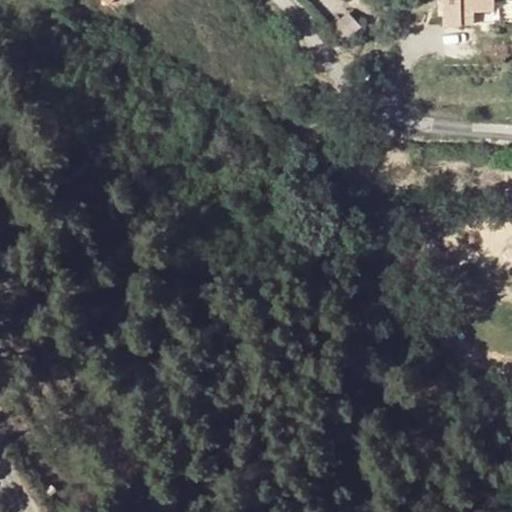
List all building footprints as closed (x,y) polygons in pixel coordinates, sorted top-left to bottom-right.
[(442,0),(443,10),(494,10),(493,0),(442,0)] [(494,24),(494,10),(443,10),(443,25),(494,24)] [(122,59),(105,61),(108,79),(124,77),(122,59)] [(429,295),(448,333),(453,330),(450,325),(466,317),(449,284),(429,295)] [(356,310),(350,313),(354,319),(360,316),(356,310)] [(380,333),(371,337),(377,347),(385,343),(380,333)]
